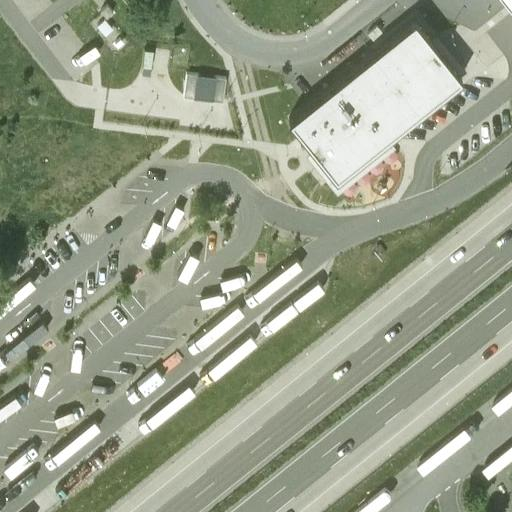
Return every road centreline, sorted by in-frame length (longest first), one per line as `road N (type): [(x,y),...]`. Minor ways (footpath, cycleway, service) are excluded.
road 1 (motorway): [(511,221),(151,511)]
road 2 (motorway): [(276,511),(511,320)]
